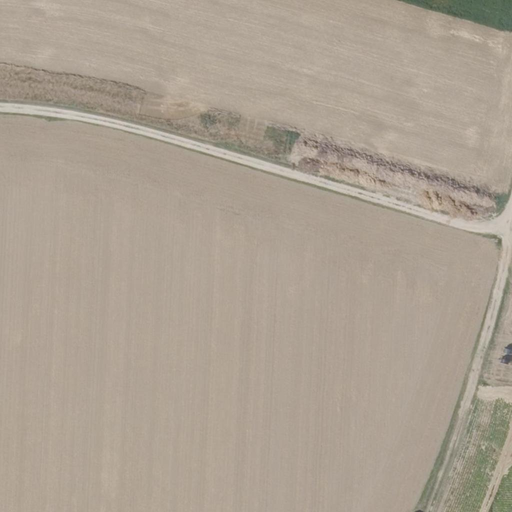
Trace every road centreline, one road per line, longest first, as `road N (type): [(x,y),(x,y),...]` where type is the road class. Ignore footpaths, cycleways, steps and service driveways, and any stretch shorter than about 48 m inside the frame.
road 1 (track): [(511,202),(508,220),(488,229),(453,224),(83,117),(0,108)]
road 2 (track): [(508,220),(479,374),(422,511)]
